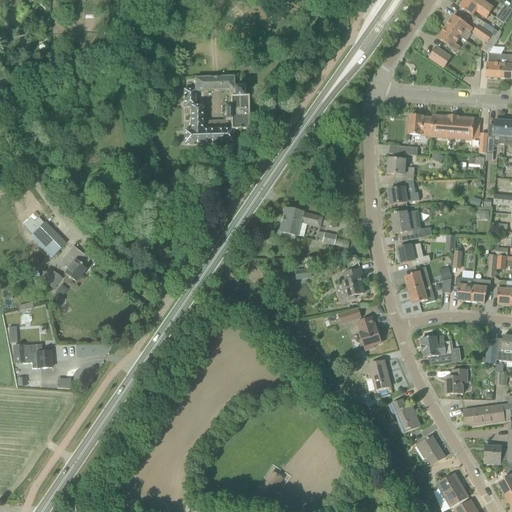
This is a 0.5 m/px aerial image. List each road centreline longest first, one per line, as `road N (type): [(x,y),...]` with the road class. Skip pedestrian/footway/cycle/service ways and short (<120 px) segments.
road 1 (primary): [(40,511),(301,133)]
road 2 (residential): [(168,301),(64,214),(0,116)]
road 3 (residential): [(397,326),(370,202),(372,91)]
road 4 (residential): [(494,511),(416,380),(397,326)]
road 5 (primary): [(301,133),(405,0)]
road 6 (primary): [(389,0),(301,133)]
road 7 (residential): [(511,102),(372,91)]
